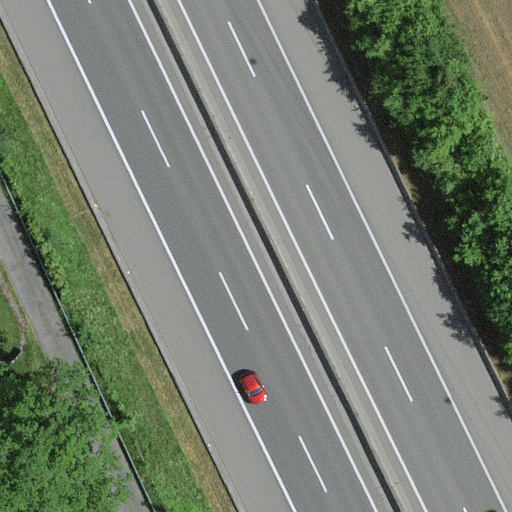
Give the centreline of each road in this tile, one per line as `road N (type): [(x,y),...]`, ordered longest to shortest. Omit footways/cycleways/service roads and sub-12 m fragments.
road 1 (motorway): [(468,511),(220,0)]
road 2 (motorway): [(91,0),(338,511)]
road 3 (unclassified): [(0,217),(132,511)]
